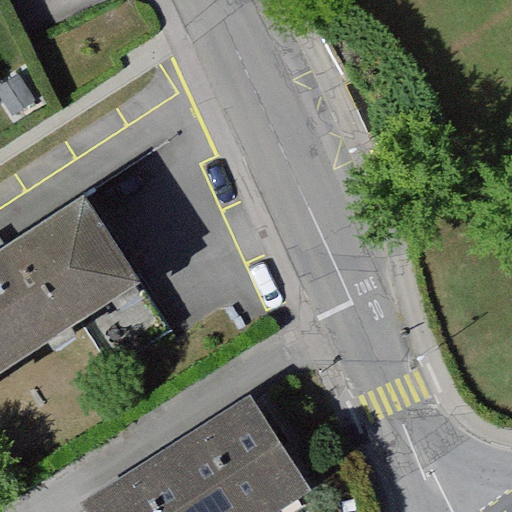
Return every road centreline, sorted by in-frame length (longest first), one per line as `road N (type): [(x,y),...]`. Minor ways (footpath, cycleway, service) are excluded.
road 1 (residential): [(449,511),(218,0)]
road 2 (unknown): [(359,315),(41,503)]
road 3 (unknown): [(262,96),(78,191)]
